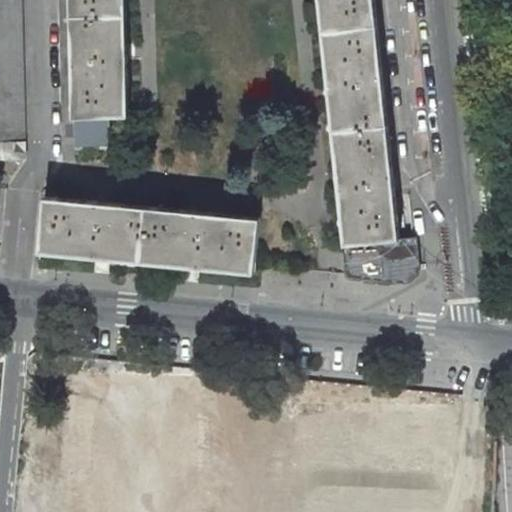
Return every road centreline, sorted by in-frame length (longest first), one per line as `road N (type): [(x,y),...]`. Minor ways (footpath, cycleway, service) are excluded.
road 1 (tertiary): [(511,345),(18,309)]
road 2 (unclassified): [(18,309),(0,491)]
